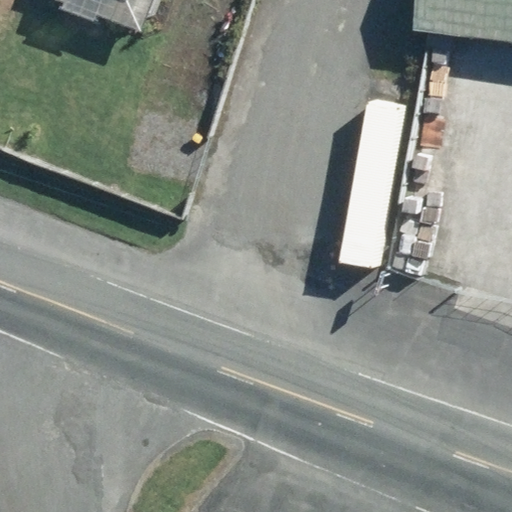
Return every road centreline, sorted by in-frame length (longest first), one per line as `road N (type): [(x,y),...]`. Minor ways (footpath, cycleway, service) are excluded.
road 1 (secondary): [(0,284),(252,386),(511,478)]
road 2 (unknown): [(78,316),(34,462),(36,511)]
